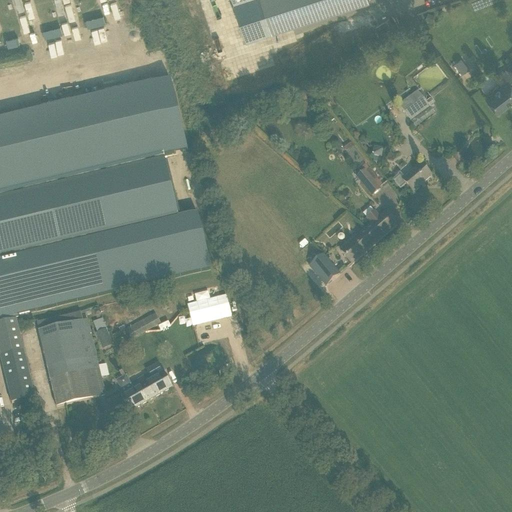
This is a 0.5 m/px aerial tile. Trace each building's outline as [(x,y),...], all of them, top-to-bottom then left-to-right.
[(234,0),(248,42),(371,2),(370,0),(234,0)] [(113,12),(114,18),(129,15),(128,9),(113,12)] [(425,20),(432,23),(435,16),(428,13),(425,20)] [(86,27),(104,25),(103,16),(85,19),(86,27)] [(84,21),(18,35),(20,43),(86,28),(84,21)] [(98,29),(103,45),(108,43),(104,27),(98,29)] [(88,32),(93,47),(102,45),(97,29),(88,32)] [(132,52),(144,50),(141,31),(130,32),(132,52)] [(0,40),(0,48),(0,49),(16,47),(15,38),(0,40)] [(49,57),(65,55),(63,39),(46,41),(49,57)] [(94,51),(98,67),(113,63),(109,47),(94,51)] [(23,65),(19,49),(13,50),(17,67),(23,65)] [(7,69),(16,67),(13,51),(3,53),(7,69)] [(55,78),(71,74),(66,58),(50,62),(55,78)] [(495,113),(498,113),(511,102),(511,64),(507,69),(511,76),(511,79),(501,88),(499,86),(493,90),(495,92),(487,98),(492,105),(490,107),(495,113)] [(115,67),(110,68),(112,84),(118,83),(115,67)] [(11,88),(27,87),(26,71),(10,72),(11,88)] [(67,79),(69,95),(76,95),(74,79),(67,79)] [(171,80),(0,120),(0,324),(17,320),(19,320),(18,316),(212,270),(198,214),(179,219),(165,161),(164,158),(188,152),(171,80)] [(68,94),(67,82),(58,82),(59,95),(68,94)] [(431,100),(426,103),(418,91),(398,105),(399,106),(396,108),(400,113),(403,111),(416,129),(435,114),(430,107),(434,104),(431,100)] [(22,93),(13,95),(17,107),(26,104),(22,93)] [(351,144),(344,148),(347,152),(353,147),(351,144)] [(382,158),(384,149),(374,147),(372,157),(374,157),(373,162),(379,163),(380,158),(382,158)] [(406,184),(414,193),(421,187),(420,186),(431,176),(422,165),(405,179),(400,173),(398,175),(398,176),(393,180),(400,189),(406,184)] [(372,197),(380,190),(361,168),(354,174),(357,177),(356,178),(372,197)] [(377,243),(397,226),(386,213),(380,218),(375,211),(366,219),(371,226),(365,231),(377,243)] [(341,252),(352,265),(377,243),(365,231),(341,252)] [(340,275),(323,255),(310,267),(326,287),(340,275)] [(215,298),(186,306),(190,325),(219,318),(215,298)] [(37,323),(39,332),(57,407),(106,396),(92,337),(94,336),(93,330),(90,331),(88,320),(83,321),(81,312),(37,323)] [(155,314),(126,330),(132,341),(161,325),(155,314)] [(17,320),(0,324),(0,351),(12,404),(35,398),(17,320)] [(111,342),(106,331),(106,330),(96,334),(101,346),(111,342)] [(149,375),(131,385),(138,398),(144,394),(148,402),(172,388),(164,374),(152,381),(149,375)] [(119,392),(130,412),(148,402),(144,394),(138,398),(131,385),(119,392)]
